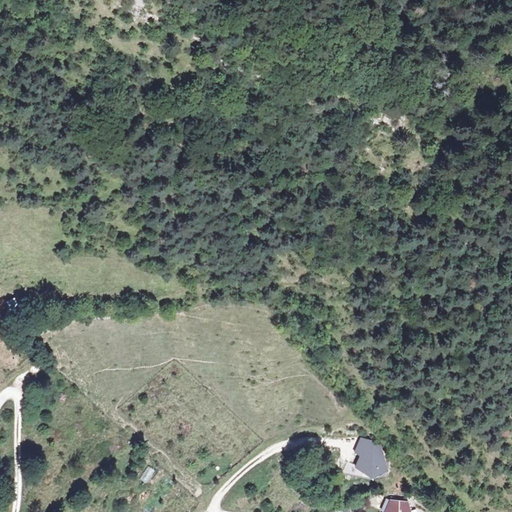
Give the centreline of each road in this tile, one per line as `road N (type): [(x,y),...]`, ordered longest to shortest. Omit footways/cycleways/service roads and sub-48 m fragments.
road 1 (residential): [(215,511),(218,496),(268,451),(346,442)]
road 2 (track): [(15,511),(20,397),(10,389),(0,398)]
